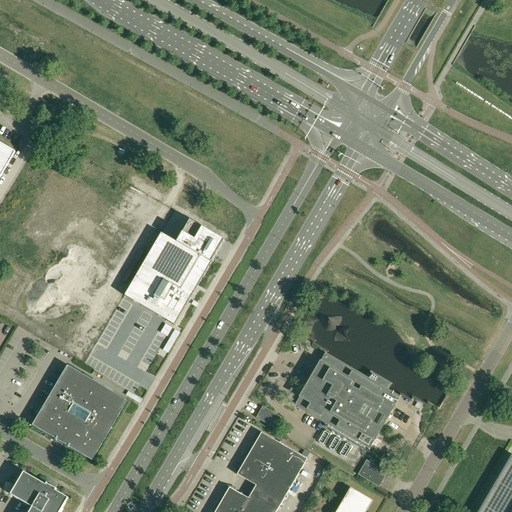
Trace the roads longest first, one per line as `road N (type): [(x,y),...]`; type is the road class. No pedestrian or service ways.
road 1 (primary): [(339,134),(113,511)]
road 2 (unclassified): [(258,219),(100,487)]
road 3 (primary): [(99,0),(339,134)]
road 4 (unclassified): [(258,219),(203,174),(44,81)]
road 5 (unclassified): [(402,511),(511,327)]
road 6 (primary): [(164,477),(268,304)]
road 7 (primary): [(268,304),(364,149)]
road 8 (unclassified): [(201,461),(267,347),(268,304)]
road 9 (primary): [(364,149),(511,237)]
road 10 (primary): [(380,63),(343,74),(234,21)]
road 11 (primary): [(362,94),(234,21)]
road 12 (primary): [(511,189),(387,110)]
road 13 (residential): [(387,110),(453,0)]
